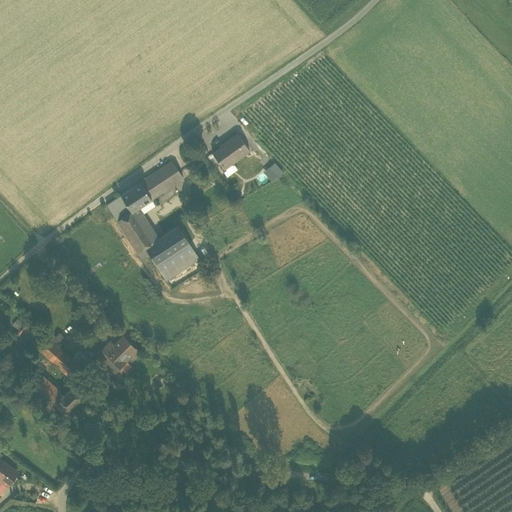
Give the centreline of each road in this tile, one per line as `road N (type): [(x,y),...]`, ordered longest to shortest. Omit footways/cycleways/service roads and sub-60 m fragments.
road 1 (residential): [(42,241),(375,0)]
road 2 (unclassified): [(62,511),(63,490),(81,472),(115,464),(422,488)]
road 3 (track): [(0,283),(42,241),(0,195)]
